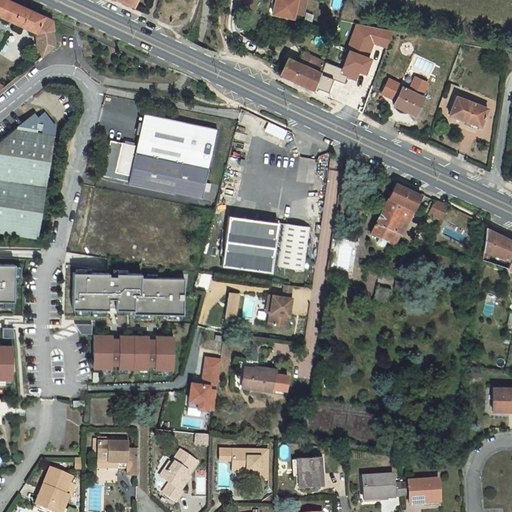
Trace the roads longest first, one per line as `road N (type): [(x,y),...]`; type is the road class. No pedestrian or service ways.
road 1 (residential): [(0,504),(35,446),(56,253),(88,96),(73,75),(57,70),(0,108)]
road 2 (secondary): [(32,0),(511,226)]
road 3 (secondary): [(489,194),(76,0)]
